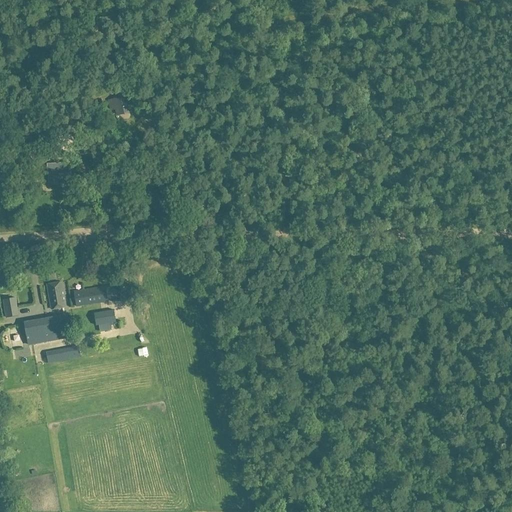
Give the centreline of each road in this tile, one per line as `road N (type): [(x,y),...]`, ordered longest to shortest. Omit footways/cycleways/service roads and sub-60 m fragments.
road 1 (track): [(511,231),(233,238),(110,231)]
road 2 (track): [(45,0),(93,35),(90,92),(107,135),(110,231)]
